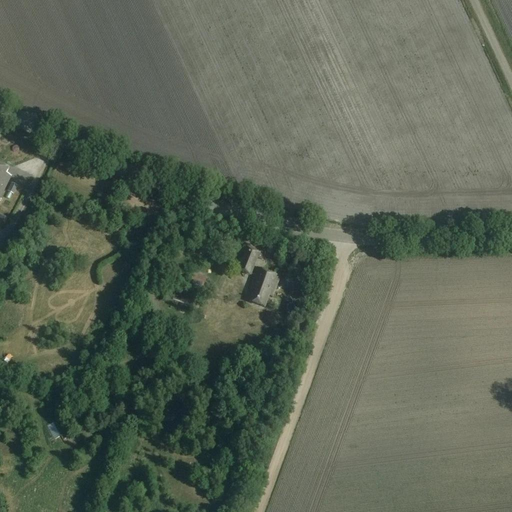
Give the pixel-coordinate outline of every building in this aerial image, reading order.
[(0,198),(11,177),(5,174),(7,169),(0,165),(0,198)] [(7,192),(14,195),(18,186),(11,183),(7,192)] [(245,253),(243,260),(239,258),(235,269),(250,275),(257,257),(261,259),(265,251),(244,243),(241,251),(245,253)] [(213,244),(209,253),(219,257),(222,248),(213,244)] [(249,305),(263,310),(268,298),(271,299),(278,279),(257,272),(250,292),(251,293),(249,299),(251,300),(249,305)] [(194,275),(191,288),(203,292),(206,279),(194,275)] [(55,448),(63,443),(53,426),(44,431),(55,448)]
